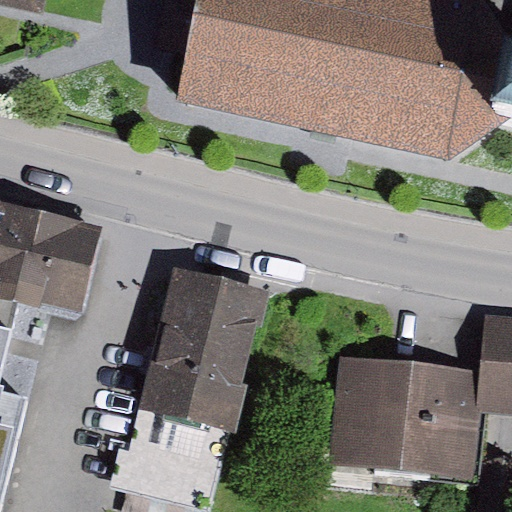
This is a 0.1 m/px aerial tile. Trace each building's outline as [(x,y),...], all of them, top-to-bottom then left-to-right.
[(0,0),(0,8),(43,18),(46,0),(0,0)] [(511,49),(481,0),(479,0),(203,0),(182,108),(456,170),(502,133),(511,135),(511,49)] [(100,233),(0,208),(0,333),(13,337),(18,314),(37,319),(40,306),(80,316),(100,233)] [(217,511),(266,297),(179,278),(155,385),(139,452),(126,511),(217,511)] [(511,320),(495,319),(490,374),(486,419),(511,421),(511,320)] [(0,511),(29,403),(0,395),(0,386),(13,337),(0,333),(0,511)] [(341,362),(332,465),(482,477),(486,419),(490,374),(341,362)] [(103,372),(87,439),(139,452),(155,385),(103,372)]
